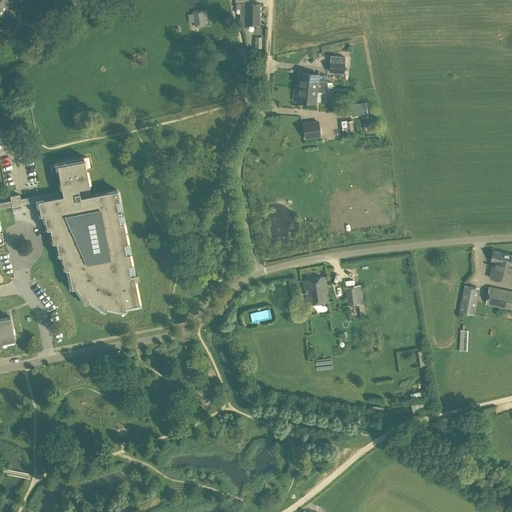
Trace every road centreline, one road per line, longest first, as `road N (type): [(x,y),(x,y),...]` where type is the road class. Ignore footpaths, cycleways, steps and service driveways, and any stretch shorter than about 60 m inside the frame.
road 1 (residential): [(0,368),(181,332),(254,275)]
road 2 (unclassified): [(254,275),(311,259),(511,237)]
road 3 (track): [(288,511),(389,432),(511,398)]
road 4 (residential): [(254,275),(238,174),(266,97)]
